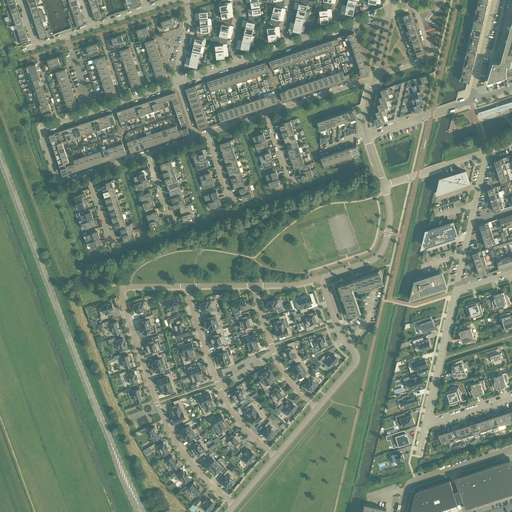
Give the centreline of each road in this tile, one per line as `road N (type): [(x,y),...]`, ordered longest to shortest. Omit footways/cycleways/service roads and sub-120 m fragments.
road 1 (unknown): [(0,134),(149,511)]
road 2 (secondary): [(136,503),(0,155)]
road 3 (residential): [(234,505),(170,433),(122,300),(122,286),(188,287)]
road 4 (track): [(122,286),(87,292),(65,281),(0,105)]
road 5 (residential): [(188,287),(225,401),(275,456)]
road 6 (tertiary): [(325,281),(338,330),(356,359),(316,408)]
road 7 (residential): [(316,408),(277,363),(255,286)]
road 8 (unclassified): [(511,450),(407,484),(398,511)]
road 9 (residential): [(425,423),(456,289)]
road 10 (tertiary): [(383,185),(390,218),(381,252),(325,281)]
